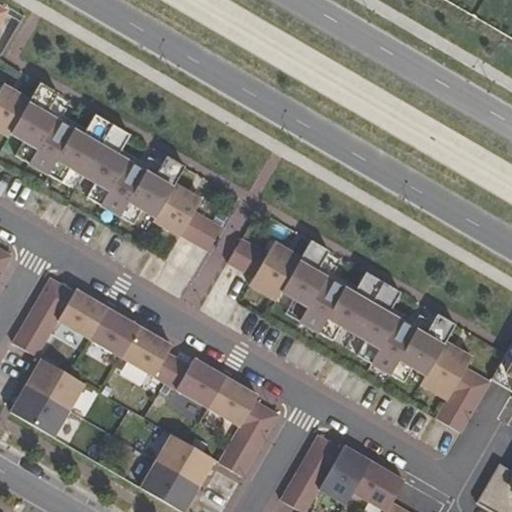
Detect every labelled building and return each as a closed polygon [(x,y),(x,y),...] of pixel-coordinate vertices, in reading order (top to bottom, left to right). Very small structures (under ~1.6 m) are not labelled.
[(143,211),(155,218),(175,185),(185,168),(167,157),(158,172),(154,178),(118,157),(122,150),(130,136),(95,115),(86,130),(82,137),(46,115),(50,108),(59,94),(41,84),(31,101),(11,134),(24,142),(16,156),(63,183),(71,169),(96,184),(88,198),(134,225),(143,211)] [(11,134),(31,101),(4,85),(0,92),(0,132),(9,138),(11,134)] [(46,115),(82,137),(86,130),(63,116),(67,110),(61,107),(57,113),(50,108),(46,115)] [(122,150),(118,157),(154,178),(158,172),(151,168),(155,161),(149,158),(146,164),(122,150)] [(201,200),(175,185),(155,218),(153,222),(180,238),(181,236),(208,252),(222,229),(194,213),(201,200)] [(282,292),(301,259),(275,243),(268,255),(242,240),(228,263),(254,278),(250,286),(276,302),(282,292)] [(413,369),(426,376),(446,343),(456,326),(438,316),(430,330),(426,337),(388,315),(392,308),(401,294),(366,273),(357,288),(354,295),(317,273),(321,267),(329,252),(312,241),(301,259),(282,292),(295,299),(286,314),(334,341),(342,327),(366,341),(358,356),(405,383),(413,369)] [(0,277),(12,257),(0,250),(0,277)] [(317,273),(354,295),(357,288),(333,274),(337,268),(331,265),(328,271),(321,267),(317,273)] [(58,321),(75,293),(51,280),(14,344),(37,357),(58,321)] [(108,309),(76,291),(75,293),(58,321),(90,340),(108,309)] [(392,308),(388,315),(426,337),(430,330),(422,326),(425,319),(420,316),(416,322),(392,308)] [(140,328),(108,309),(90,340),(122,358),(140,328)] [(172,346),(140,328),(122,358),(154,377),(167,354),(172,346)] [(472,358),(446,343),(426,376),(421,386),(448,401),(437,420),(460,434),(490,383),(466,369),(472,358)] [(492,511),(511,511),(511,345),(492,380),(511,391),(511,472),(500,465),(477,504),(492,511)] [(190,367),(167,354),(154,377),(176,390),(190,367)] [(190,367),(176,390),(208,408),(226,378),(194,359),(190,367)] [(85,385),(42,360),(26,386),(69,411),(85,385)] [(226,378),(208,408),(241,428),(256,402),(259,397),(226,378)] [(69,411),(26,386),(11,413),(54,438),(69,411)] [(279,416),(256,402),(241,428),(220,464),(243,478),(279,416)] [(215,461),(172,436),(156,463),(199,488),(215,461)] [(306,511),(320,490),(342,451),(318,437),(281,501),(299,511),(306,511)] [(353,493),(370,463),(344,448),(342,451),(320,490),(346,505),(353,493)] [(184,511),(199,488),(156,463),(141,489),(180,511),(184,511)] [(385,511),(387,511),(392,504),(404,483),(370,463),(353,493),(385,511)]
